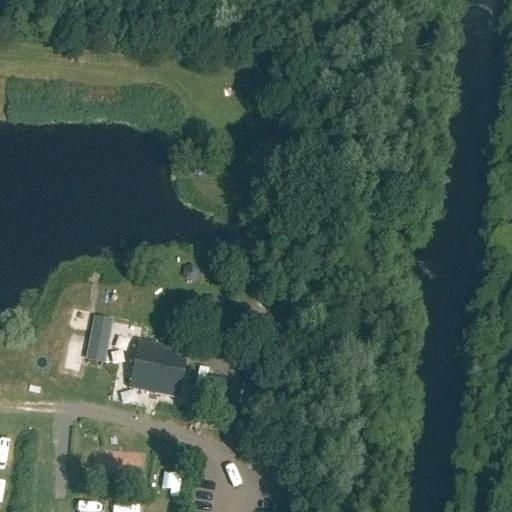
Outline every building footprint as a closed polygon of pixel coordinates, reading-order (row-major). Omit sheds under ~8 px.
[(196,280),(197,272),(192,268),(185,270),(183,278),(189,282),(196,280)] [(201,312),(206,316),(213,316),(218,312),(218,305),(213,300),(206,300),(201,304),(201,312)] [(133,371),(130,392),(178,401),(186,352),(138,344),(133,371)] [(201,407),(208,371),(199,369),(191,405),(201,407)] [(225,408),(226,400),(206,398),(205,406),(225,408)]
